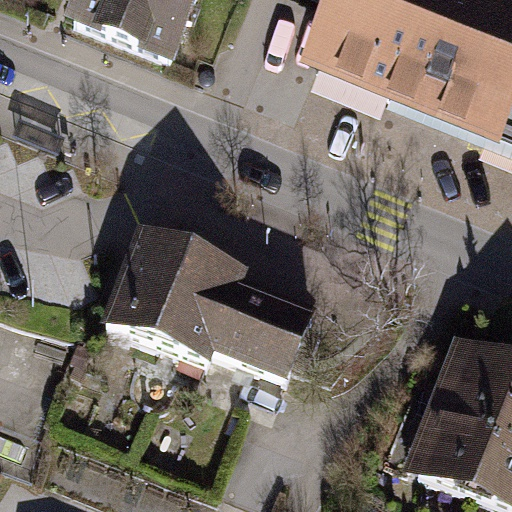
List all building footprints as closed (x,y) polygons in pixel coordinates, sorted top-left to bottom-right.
[(196,0),(86,0),(75,30),(170,67),(196,0)] [(347,0),(299,0),(299,1),(341,18),(347,0)] [(511,87),(511,0),(347,0),(341,18),(318,75),(489,144),(511,87)] [(511,87),(489,144),(511,152),(511,87)] [(63,144),(22,128),(17,143),(57,158),(63,144)] [(206,375),(212,361),(239,297),(244,283),(145,244),(108,337),(206,375)] [(312,325),(239,297),(212,361),(286,390),(312,325)] [(419,485),(475,507),(511,411),(511,377),(468,360),(419,485)] [(511,511),(511,411),(475,507),(488,511),(511,511)]
